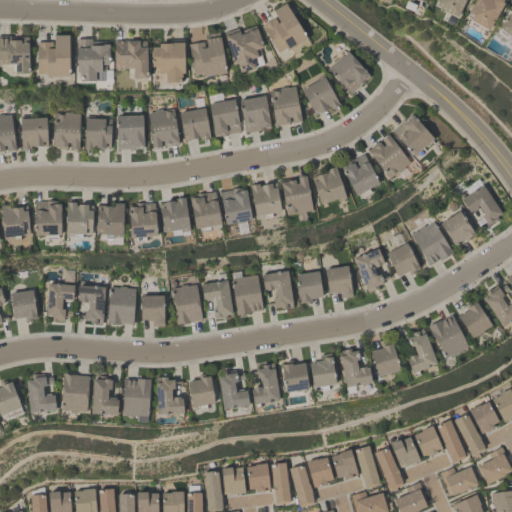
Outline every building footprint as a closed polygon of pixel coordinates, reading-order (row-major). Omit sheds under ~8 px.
[(464,0),(456,17),(438,8),(438,7),(434,5),(436,1),(435,0),(464,0)] [(504,0),(487,33),(468,23),(471,18),(466,16),(468,12),(467,12),(473,0),(504,0)] [(285,3),(307,38),(287,50),(285,47),(277,52),(260,25),(273,17),(277,23),(279,22),(272,11),(285,3)] [(511,44),(504,39),(505,38),(497,32),(500,29),(498,28),(511,10),(511,44)] [(222,32),(237,27),(238,30),(255,25),(262,47),(259,48),(261,55),(260,55),(263,63),(254,66),(254,67),(239,72),(236,63),(233,64),(222,32)] [(203,41),(203,47),(206,46),(204,34),(219,31),(225,72),(202,76),(202,73),(192,74),(187,44),(203,41)] [(27,36),(28,73),(14,73),(14,72),(11,72),(11,63),(0,63),(0,35),(9,35),(9,36),(27,36)] [(68,76),(45,76),(45,73),(36,73),(36,41),(51,41),(51,48),(53,48),(53,35),(68,35),(68,76)] [(79,80),(79,71),(76,71),(76,47),(75,47),(75,38),(91,38),(91,44),(108,44),(108,64),(105,64),(105,70),(104,70),(104,73),(103,73),(103,77),(94,77),(94,80),(79,80)] [(145,40),(146,77),(132,78),(132,68),(113,68),(113,58),(112,58),(112,49),(113,49),(113,40),(126,39),(126,41),(145,40)] [(181,82),(165,82),(165,73),(159,73),(159,72),(154,72),(154,66),(151,66),(150,46),(158,46),(158,43),(170,43),(170,42),(183,42),(183,73),(181,73),(181,82)] [(327,69),(347,51),(369,75),(363,80),(364,80),(359,85),(358,85),(349,93),(327,69)] [(338,105),(330,109),(329,106),(327,107),(328,109),(319,114),(318,112),(314,115),(300,89),(323,77),(338,105)] [(301,122),(292,124),(291,119),(288,119),(289,123),(279,125),(279,123),(274,124),(268,90),(278,88),(278,87),(286,86),(286,87),(293,85),(301,122)] [(269,125),(265,126),(265,128),(263,128),(263,129),(256,131),(256,130),(244,132),(238,100),(264,95),(269,125)] [(239,132),(226,134),(226,135),(220,136),(220,135),(213,136),(208,103),(233,99),(239,132)] [(178,112),(195,109),(194,107),(203,106),(209,138),(200,140),(200,138),(183,141),(178,112)] [(146,112),(153,111),(153,110),(161,109),(161,110),(172,108),(177,144),(163,146),(162,140),(159,140),(160,147),(151,148),(146,112)] [(51,148),(52,112),(63,112),(63,111),(71,111),(71,113),(78,113),(78,148),(69,148),(69,144),(66,144),(66,148),(51,148)] [(10,114),(15,150),(6,152),(5,146),(3,146),(3,151),(0,151),(0,113),(2,113),(2,115),(10,114)] [(19,115),(27,115),(28,118),(45,117),(46,145),(41,145),(41,146),(32,146),(32,145),(29,145),(29,148),(20,149),(19,115)] [(84,149),(84,148),(83,148),(84,115),(91,115),(91,118),(110,118),(109,147),(91,147),(90,149),(84,149)] [(115,115),(141,115),(142,138),(143,146),(142,146),(142,148),(135,148),(135,149),(129,149),(129,148),(116,148),(115,115)] [(432,139),(430,141),(432,143),(424,151),(422,148),(413,156),(396,138),(397,138),(390,131),(400,122),(399,121),(404,117),(406,119),(411,115),(417,121),(416,122),(432,139)] [(387,134),(408,163),(402,167),(403,168),(397,173),(396,172),(388,178),(366,150),(378,141),(382,146),(384,145),(380,139),(387,134)] [(340,168),(346,165),(345,161),(350,158),(351,160),(363,154),(378,184),(368,189),(369,192),(359,197),(358,194),(354,196),(340,168)] [(345,198),(336,201),(336,200),(319,205),(310,177),(316,175),(316,176),(327,173),(326,170),(335,167),(345,198)] [(280,183),(294,180),(295,184),(298,184),(297,177),(305,176),(311,211),(304,212),(304,213),(297,215),(297,213),(285,215),(280,183)] [(280,212),(271,214),(271,217),(264,219),(264,217),(255,219),(253,206),(251,205),(250,200),(251,198),(249,186),(258,184),(258,187),(260,187),(260,186),(270,184),(271,189),(276,188),(280,212)] [(477,206),(476,206),(477,208),(471,212),(470,210),(468,212),(460,199),(481,185),(500,213),(496,216),(498,219),(487,226),(480,215),(482,214),(477,206)] [(225,225),(219,191),(231,189),(244,187),(245,190),(251,221),(225,225)] [(220,225),(219,225),(220,229),(198,232),(197,229),(194,229),(188,196),(195,195),(195,194),(203,192),(203,193),(214,191),(220,225)] [(158,203),(173,201),(173,202),(175,202),(175,199),(184,197),(188,231),(180,232),(179,230),(169,232),(169,231),(162,232),(158,203)] [(59,201),(59,235),(57,235),(57,238),(45,238),(45,235),(33,235),(33,201),(45,201),(45,200),(53,200),(53,201),(59,201)] [(91,234),(84,234),(84,235),(81,234),(81,238),(75,238),(75,236),(65,235),(66,202),(75,202),(75,205),(77,205),(77,204),(92,205),(91,234)] [(127,204),(135,204),(135,203),(142,202),(142,203),(153,203),(155,236),(144,237),(145,241),(133,241),(133,238),(129,238),(127,204)] [(122,203),(122,235),(121,235),(121,237),(112,237),(112,238),(105,238),(105,239),(95,239),(96,205),(102,205),(102,206),(113,206),(113,203),(122,203)] [(0,214),(0,205),(8,205),(9,208),(18,207),(18,205),(26,205),(29,235),(19,236),(19,239),(12,239),(12,238),(3,239),(0,214)] [(439,223),(458,211),(473,234),(470,236),(470,237),(464,241),(463,239),(458,242),(457,241),(452,244),(439,223)] [(428,265),(409,234),(417,230),(416,228),(423,224),(424,226),(432,221),(451,253),(439,260),(438,259),(428,265)] [(385,253),(405,243),(406,246),(408,245),(410,248),(408,249),(418,268),(414,270),(415,272),(408,275),(406,272),(397,277),(385,253)] [(366,293),(352,258),(377,248),(382,261),(380,262),(381,265),(374,267),(373,265),(372,265),(376,275),(379,274),(381,278),(388,275),(389,277),(381,280),(382,283),(376,286),(377,288),(366,293)] [(351,296),(339,298),(338,293),(334,293),(333,292),(328,293),(324,269),(347,266),(351,296)] [(280,309),(279,306),(273,307),(273,305),(265,306),(265,304),(272,302),(272,298),(275,297),(273,287),(272,288),(272,290),(265,291),(265,289),(263,289),(260,274),(286,270),(292,307),(280,309)] [(295,274),(317,271),(321,297),(310,299),(311,303),(303,304),(303,302),(299,303),(295,274)] [(261,310),(249,312),(249,313),(236,315),(230,278),(256,274),(261,310)] [(200,284),(226,280),(231,314),(226,315),(226,317),(223,317),(224,319),(220,319),(219,318),(213,319),(211,308),(214,307),(213,297),(211,297),(211,300),(205,301),(204,298),(202,299),(200,284)] [(72,285),(71,299),(68,299),(68,300),(63,300),(63,299),(61,299),(60,309),(71,310),(70,317),(63,316),(62,320),(56,320),(56,321),(50,320),(50,315),(44,315),(46,283),(72,285)] [(175,324),(169,287),(179,286),(179,285),(186,284),(186,285),(195,283),(200,320),(188,321),(188,322),(175,324)] [(511,301),(511,319),(499,327),(498,326),(499,325),(483,300),(488,297),(485,291),(489,288),(490,289),(495,285),(497,288),(504,284),(508,290),(501,294),(503,296),(500,298),(505,306),(507,305),(506,303),(510,300),(511,302),(511,301)] [(87,311),(87,300),(86,300),(86,302),(79,302),(79,300),(76,300),(77,285),(103,287),(101,324),(89,323),(89,320),(83,320),(83,317),(75,317),(76,315),(83,315),(83,311),(87,311)] [(132,323),(119,323),(119,324),(106,323),(108,286),(118,287),(118,285),(125,286),(125,287),(134,287),(132,323)] [(12,319),(9,292),(31,289),(35,317),(31,318),(31,320),(24,321),(23,317),(12,319)] [(139,295),(162,295),(163,326),(151,326),(151,321),(146,321),(146,320),(140,320),(139,295)] [(490,325),(471,338),(456,317),(466,310),(464,306),(473,300),(490,325)] [(443,359),(426,326),(438,320),(439,320),(450,315),(467,348),(453,355),(452,354),(443,359)] [(415,356),(412,347),(409,348),(407,343),(400,346),(399,344),(406,341),(406,339),(412,336),(411,334),(417,331),(417,330),(422,329),(436,365),(417,372),(419,376),(413,378),(412,374),(409,375),(407,368),(409,368),(406,360),(408,359),(407,357),(413,355),(414,356),(415,356)] [(399,371),(377,377),(370,352),(380,349),(378,344),(390,341),(399,371)] [(368,368),(371,383),(345,388),(338,350),(344,349),(344,350),(350,349),(350,352),(357,351),(357,353),(365,352),(365,354),(358,355),(359,361),(356,362),(357,371),(359,370),(358,369),(365,367),(366,369),(368,368)] [(335,385),(327,386),(327,389),(320,390),(319,387),(312,388),(309,363),(314,363),(314,362),(319,361),(318,355),(331,353),(335,385)] [(273,363),(278,401),(253,405),(251,391),(253,390),(253,389),(259,388),(260,389),(261,389),(260,379),(256,380),(256,375),(253,375),(253,373),(255,372),(255,370),(261,369),(261,366),(268,365),(268,364),(273,363)] [(307,389),(285,393),(283,379),(281,377),(280,373),(282,371),(281,366),(291,364),(291,366),(303,363),(307,389)] [(222,411),(217,378),(223,377),(222,371),(234,369),(235,374),(243,373),(244,380),(237,381),(237,383),(234,383),(235,393),(237,393),(237,391),(242,390),(242,392),(246,392),(248,407),(222,411)] [(25,380),(30,380),(30,374),(43,372),(44,377),(51,377),(52,384),(44,384),(45,386),(42,386),(43,396),(45,396),(44,394),(50,393),(50,395),(53,395),(55,411),(29,413),(25,380)] [(85,412),(59,411),(62,373),(75,374),(75,375),(88,376),(85,412)] [(214,404),(191,408),(187,382),(198,380),(197,375),(209,373),(214,404)] [(171,400),(172,400),(172,398),(179,398),(179,400),(182,400),(182,414),(156,415),(154,377),(161,377),(161,378),(167,377),(167,381),(173,380),(173,382),(181,382),(181,384),(173,384),(174,390),(171,390),(171,400)] [(147,416),(137,416),(136,417),(130,416),(130,415),(121,415),(123,379),(135,379),(135,378),(149,379),(147,416)] [(0,382),(9,379),(21,412),(6,418),(5,414),(0,415),(0,382)] [(92,379),(111,380),(110,390),(107,390),(106,400),(108,400),(108,398),(115,398),(114,400),(117,401),(116,415),(90,414),(92,379)] [(511,416),(502,422),(490,399),(498,394),(498,393),(508,388),(511,396),(511,416)] [(497,421),(491,425),(492,428),(485,432),(484,431),(480,433),(467,410),(478,404),(478,405),(486,401),(497,421)] [(469,454),(451,420),(464,413),(475,433),(476,433),(478,438),(478,439),(482,447),(482,448),(482,449),(472,455),(471,453),(469,454)] [(435,425),(448,419),(463,455),(462,456),(462,457),(451,461),(451,460),(450,460),(447,453),(446,453),(442,445),(443,444),(435,425)] [(421,456),(412,435),(420,431),(420,430),(430,425),(441,449),(435,452),(435,453),(428,456),(427,453),(421,456)] [(398,467),(388,444),(408,436),(418,460),(404,466),(404,465),(398,467)] [(352,450),(367,445),(378,482),(377,483),(377,484),(365,488),(364,486),(363,487),(352,450)] [(486,453),(500,446),(511,468),(509,469),(510,470),(503,474),(504,475),(484,485),(475,467),(489,460),(486,453)] [(372,453),(386,447),(394,467),(395,467),(398,473),(397,474),(401,482),(400,482),(401,484),(389,489),(388,487),(387,488),(372,453)] [(329,456),(337,453),(337,452),(348,449),(356,474),(351,475),(352,477),(343,479),(342,476),(336,478),(329,456)] [(331,479),(325,481),(326,483),(312,487),(304,461),(316,458),(316,459),(325,457),(331,479)] [(268,489),(263,490),(263,491),(255,492),(254,488),(247,489),(245,466),(254,465),(253,464),(266,462),(268,489)] [(274,502),(269,464),(284,462),(289,500),(288,500),(288,502),(275,504),(275,502),(274,502)] [(312,501),(311,501),(312,503),(300,507),(299,505),(298,505),(287,468),(301,464),(307,484),(308,484),(311,494),(310,494),(312,501)] [(437,473),(451,467),(454,473),(468,466),(476,485),(457,493),(457,492),(450,495),(450,494),(447,495),(437,473)] [(229,494),(229,493),(222,493),(221,490),(222,490),(220,468),(231,467),(231,468),(241,467),(243,492),(229,494)] [(202,472),(216,470),(219,493),(220,493),(220,499),(221,508),(206,510),(202,472)] [(412,511),(397,511),(392,500),(406,493),(404,487),(417,481),(427,504),(424,505),(425,506),(417,510),(412,511)] [(81,489),(93,488),(95,511),(73,511),(72,491),(81,490),(81,489)] [(98,511),(98,510),(97,489),(111,488),(113,510),(113,511),(98,511)] [(511,511),(505,511),(492,511),(492,505),(491,505),(489,493),(511,490),(511,511)] [(48,511),(47,492),(58,491),(58,492),(68,491),(69,511),(48,511)] [(161,511),(161,492),(169,492),(169,491),(181,491),(181,511),(161,511)] [(353,511),(349,495),(363,491),(365,497),(381,493),(386,511),(353,511)] [(135,511),(135,492),(146,492),(156,492),(156,511),(135,511)] [(185,511),(185,492),(200,492),(200,511),(185,511)] [(29,511),(29,494),(44,493),(44,511),(29,511)] [(117,511),(117,493),(132,493),(132,511),(117,511)] [(479,511),(452,511),(450,504),(474,494),(479,505),(477,506),(479,511)]
